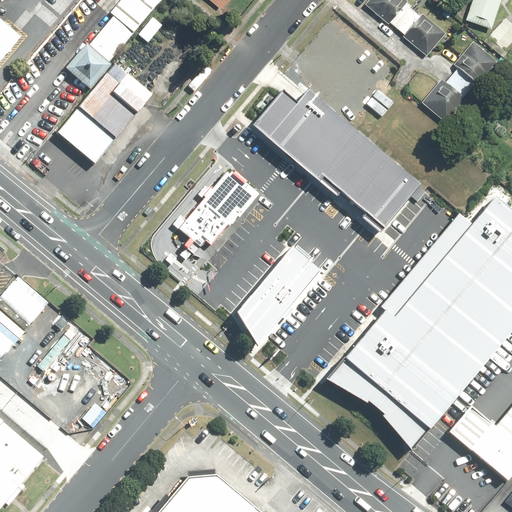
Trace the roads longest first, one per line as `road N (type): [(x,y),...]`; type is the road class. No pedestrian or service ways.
road 1 (residential): [(80,257),(297,0)]
road 2 (primary): [(199,356),(382,511)]
road 3 (unclassified): [(68,511),(199,356)]
road 4 (primary): [(80,257),(199,356)]
